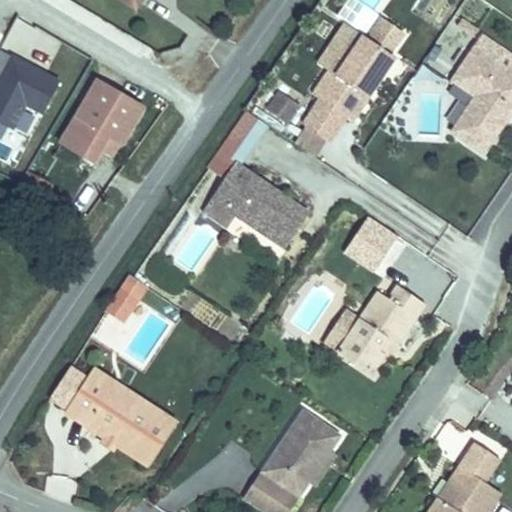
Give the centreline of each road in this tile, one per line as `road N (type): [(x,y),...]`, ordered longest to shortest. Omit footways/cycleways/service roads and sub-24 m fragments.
road 1 (tertiary): [(0,417),(285,0)]
road 2 (residential): [(348,511),(463,341),(511,221)]
road 3 (unknown): [(206,113),(492,269)]
road 4 (track): [(15,0),(206,113)]
